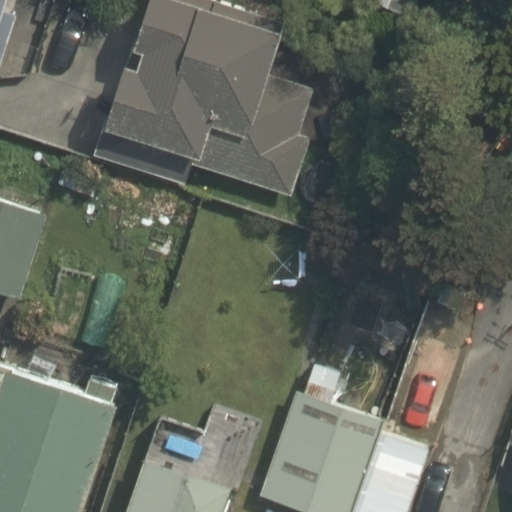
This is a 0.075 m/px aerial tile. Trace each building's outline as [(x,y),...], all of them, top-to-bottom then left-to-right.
[(0,0),(0,61),(15,14),(2,10),(5,0),(0,0)] [(268,74),(281,29),(186,0),(146,0),(132,47),(144,51),(139,68),(124,63),(104,126),(180,149),(177,159),(292,193),(309,137),(298,133),(312,87),(268,74)] [(385,0),(408,12),(413,0),(385,0)] [(0,292),(13,297),(44,209),(0,193),(0,292)] [(0,511),(87,511),(121,389),(0,355),(0,511)] [(265,497),(310,511),(354,511),(388,414),(302,385),(265,497)] [(379,449),(358,511),(410,511),(426,465),(379,449)] [(225,511),(235,488),(228,485),(227,489),(150,459),(129,511),(225,511)]
